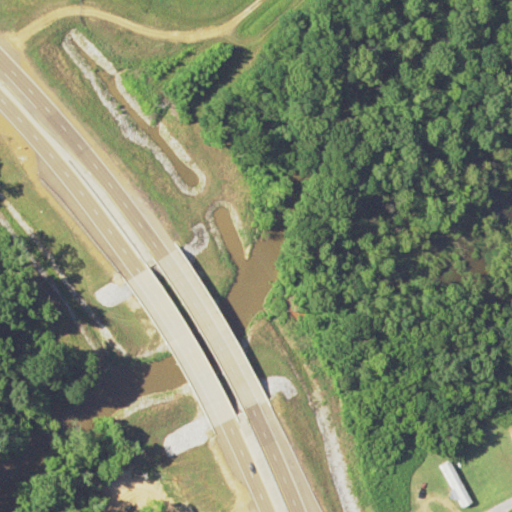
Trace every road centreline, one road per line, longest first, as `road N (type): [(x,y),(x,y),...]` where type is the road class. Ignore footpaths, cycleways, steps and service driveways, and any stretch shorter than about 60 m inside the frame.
road 1 (primary): [(161,259),(0,65)]
road 2 (primary): [(0,101),(140,275)]
road 3 (primary): [(248,410),(161,259)]
road 4 (primary): [(140,275),(222,425)]
